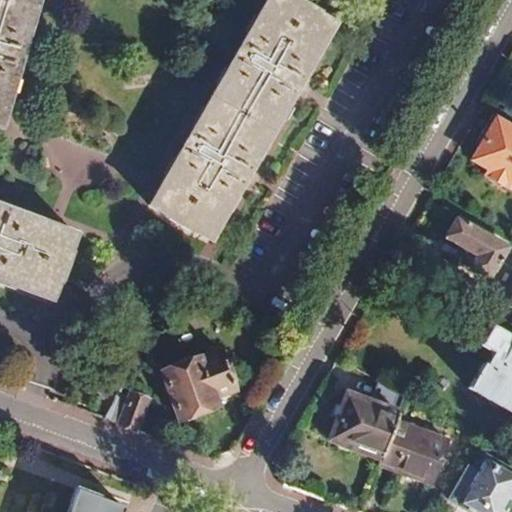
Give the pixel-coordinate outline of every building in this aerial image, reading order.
[(0,0),(0,105),(32,0),(0,0)] [(331,19),(297,0),(258,0),(145,201),(206,236),(331,19)] [(482,135),(486,136),(472,162),(488,171),(485,178),(507,191),(511,184),(511,185),(511,128),(492,117),(482,135)] [(72,229),(0,202),(0,278),(47,296),(72,229)] [(459,219),(448,238),(476,254),(469,269),(490,280),(508,247),(459,219)] [(476,346),(486,352),(465,390),(511,415),(511,343),(510,343),(511,340),(487,325),(476,346)] [(213,345),(154,370),(174,418),(211,402),(208,394),(229,384),(213,345)] [(112,376),(95,366),(84,385),(101,395),(112,376)] [(326,413),(334,417),(328,437),(334,439),(335,447),(349,453),(356,449),(380,457),(394,420),(398,411),(396,410),(401,395),(375,380),(368,400),(345,391),(340,403),(331,400),(326,413)] [(122,396),(114,392),(99,418),(133,430),(144,398),(125,390),(122,396)] [(448,441),(394,420),(380,457),(378,463),(431,485),(448,441)] [(475,472),(467,468),(447,502),(465,511),(505,511),(511,500),(511,470),(486,455),(475,472)] [(122,511),(123,509),(75,491),(67,511),(122,511)]
